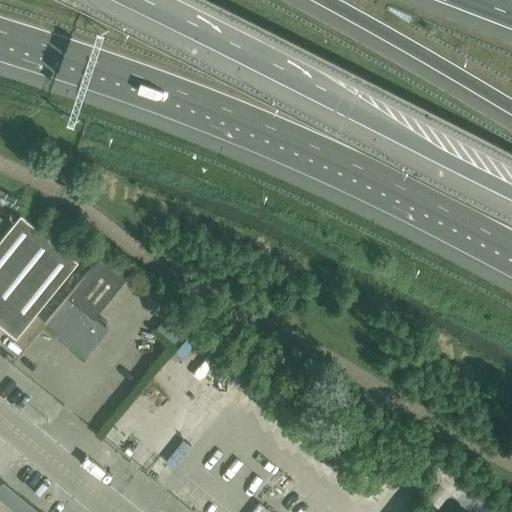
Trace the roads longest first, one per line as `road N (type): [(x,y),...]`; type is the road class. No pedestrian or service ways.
road 1 (motorway): [(0,41),(344,164),(511,251)]
road 2 (motorway): [(140,0),(511,188)]
road 3 (motorway): [(315,0),(511,107)]
road 4 (unclassified): [(116,511),(0,417)]
